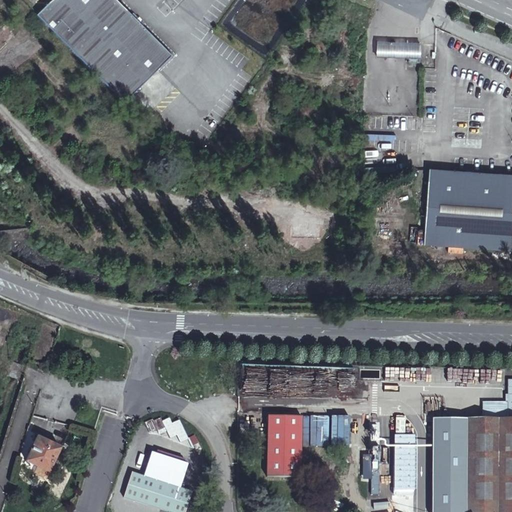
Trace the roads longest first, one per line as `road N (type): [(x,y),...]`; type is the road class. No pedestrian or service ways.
road 1 (secondary): [(0,281),(133,325),(511,336)]
road 2 (unknown): [(0,113),(110,182),(195,195),(260,186)]
